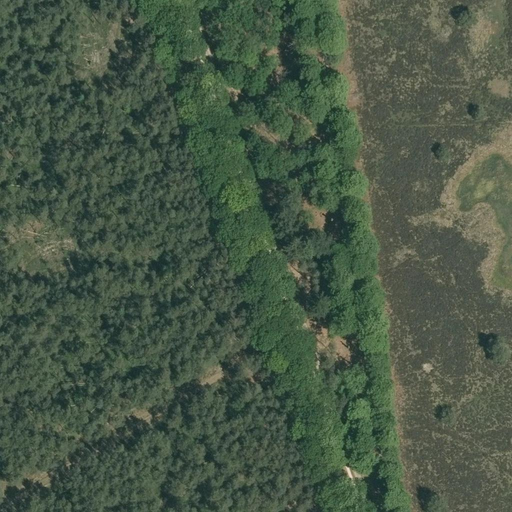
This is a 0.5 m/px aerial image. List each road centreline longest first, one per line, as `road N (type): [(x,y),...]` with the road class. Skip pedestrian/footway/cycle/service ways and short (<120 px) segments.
road 1 (track): [(383,511),(312,0)]
road 2 (track): [(305,331),(187,0)]
road 3 (track): [(372,511),(305,331)]
